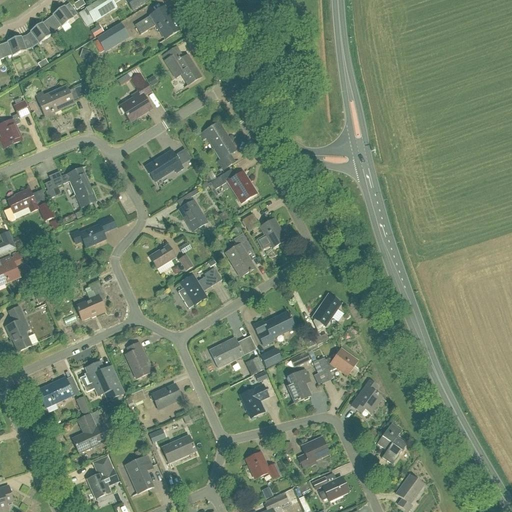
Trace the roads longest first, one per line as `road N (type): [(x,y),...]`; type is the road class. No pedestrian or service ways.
road 1 (primary): [(511,511),(420,337),(363,174)]
road 2 (residential): [(178,342),(307,255),(223,89)]
road 3 (residential): [(377,511),(334,424),(225,442)]
road 4 (residential): [(139,320),(114,258),(141,214),(110,159)]
road 5 (residential): [(0,382),(139,320)]
road 6 (primary): [(358,147),(338,0)]
road 7 (unclassified): [(56,511),(0,387)]
road 8 (residential): [(110,159),(223,89)]
road 9 (residential): [(0,175),(80,139),(100,144),(110,159)]
